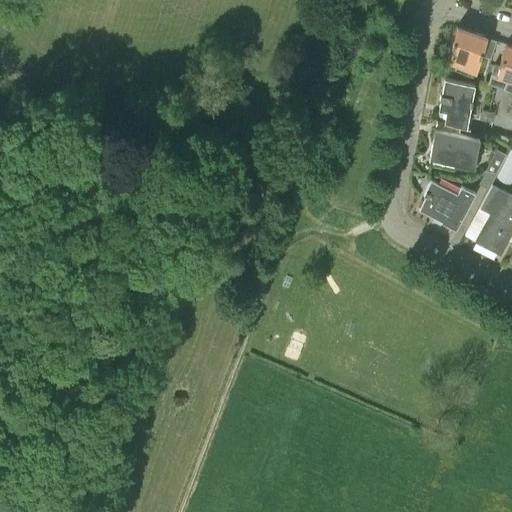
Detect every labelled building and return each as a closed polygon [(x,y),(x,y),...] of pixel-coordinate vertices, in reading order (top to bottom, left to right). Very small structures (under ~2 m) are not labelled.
[(485,35),(475,32),(456,26),(456,27),(457,27),(452,38),(450,43),(454,44),(449,59),(477,68),(482,55),(479,53),(485,35)] [(488,82),(511,89),(511,44),(507,43),(507,42),(506,42),(499,64),(495,62),(488,82)] [(447,108),(444,123),(459,126),(461,117),(466,118),(473,84),(444,78),(441,94),(440,93),(439,99),(440,99),(439,106),(447,108)] [(480,118),(493,120),(494,110),(481,108),(480,118)] [(429,159),(474,167),(479,137),(434,129),(429,159)] [(496,171),(505,153),(496,147),(485,169),(496,171)] [(458,192),(430,178),(423,194),(425,194),(419,209),(441,220),(440,221),(455,229),(474,192),(462,185),(458,192)] [(490,211),(474,239),(499,252),(511,228),(511,195),(491,183),(479,205),(490,211)]
